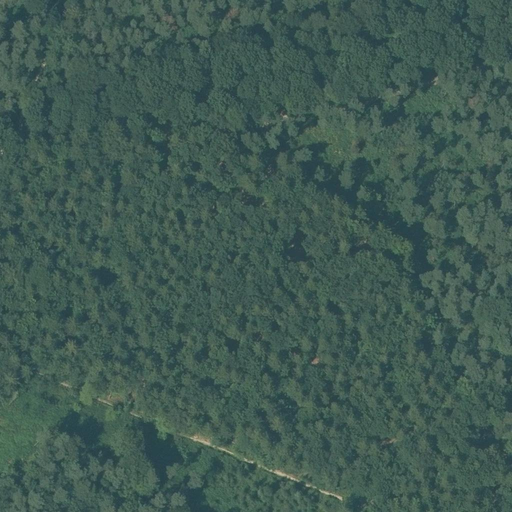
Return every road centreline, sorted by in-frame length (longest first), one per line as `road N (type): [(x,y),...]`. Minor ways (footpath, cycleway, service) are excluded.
road 1 (track): [(511,17),(0,141)]
road 2 (unknown): [(511,39),(270,93),(133,135),(0,159)]
road 3 (track): [(189,432),(189,395),(141,284),(48,130)]
road 4 (track): [(0,120),(60,0)]
